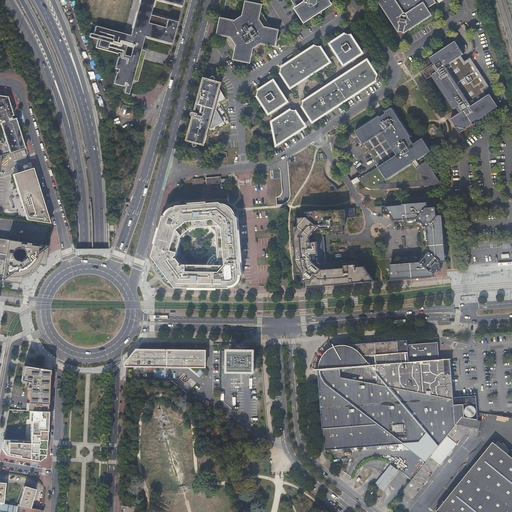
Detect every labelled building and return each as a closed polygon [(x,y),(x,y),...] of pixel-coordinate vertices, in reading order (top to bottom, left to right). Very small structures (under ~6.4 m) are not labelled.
[(175,22),(150,15),(153,0),(158,0),(182,6),(183,0),(139,0),(130,36),(95,26),(93,34),(98,36),(95,47),(118,53),(120,53),(119,57),(118,57),(115,69),(118,70),(117,73),(117,72),(114,84),(123,87),(124,82),(126,83),(123,93),(128,94),(132,81),(139,56),(141,56),(142,51),(140,50),(141,47),(144,37),(171,44),(175,31),(173,30),(175,22)] [(291,0),(296,8),(295,9),(305,22),(317,14),(322,15),(324,6),(325,6),(326,6),(327,6),(328,4),(327,3),(326,4),(325,3),(325,0),(291,0)] [(379,0),(378,2),(399,34),(399,30),(401,31),(404,31),(403,35),(435,14),(431,7),(436,4),(433,0),(379,0)] [(224,36),(225,38),(237,55),(236,61),(241,61),(243,64),(252,58),(254,48),(258,46),(262,44),(271,46),(280,39),(278,37),(279,32),(274,31),(262,12),(262,7),(247,4),(244,19),(238,24),(223,21),(221,35),(224,36)] [(330,44),(344,35),(344,34),(326,45),(342,69),(363,55),(351,35),(350,36),(361,53),(360,53),(361,54),(360,55),(360,56),(353,60),(352,60),(350,61),(351,62),(344,66),(343,66),(342,65),(341,66),(329,47),(330,47),(329,46),(330,45),(330,44)] [(345,35),(344,35),(330,44),(330,45),(329,46),(330,47),(329,47),(335,57),(341,66),(342,65),(343,66),(344,66),(351,62),(350,61),(352,60),(353,60),(360,56),(360,55),(361,54),(360,53),(361,53),(350,36),(349,36),(348,35),(348,36),(347,36),(346,35),(345,35)] [(454,110),(457,108),(461,114),(453,120),(461,133),(473,125),(472,124),(478,120),(479,121),(481,120),(481,121),(498,109),(497,108),(499,107),(490,94),(488,96),(484,90),(490,86),(471,57),(465,61),(461,56),(464,55),(455,41),(453,43),(453,42),(430,57),(431,57),(429,59),(430,60),(433,66),(431,68),(430,67),(429,67),(428,68),(428,69),(424,72),(428,78),(431,76),(454,110)] [(299,58),(315,48),(315,46),(298,57),(299,58)] [(146,49),(141,47),(140,50),(142,51),(141,56),(139,56),(132,81),(137,82),(146,49)] [(281,74),(280,74),(289,88),(290,88),(291,89),(292,88),(293,88),(328,65),(328,64),(329,64),(328,62),(329,62),(319,49),(319,47),(318,48),(317,48),(316,47),(315,48),(299,58),(291,63),(282,70),(281,71),(281,72),(280,73),(281,74)] [(289,88),(280,74),(279,75),(290,92),(332,64),(320,48),(319,49),(329,62),(328,62),(329,64),(328,64),(328,65),(293,88),(292,88),(291,89),(290,88),(289,88)] [(302,102),(303,103),(364,62),(365,63),(366,62),(366,63),(367,63),(376,76),(377,75),(367,59),(315,94),(302,102)] [(303,106),(302,107),(313,123),(325,115),(330,112),(341,104),(344,102),(353,97),(358,93),(375,82),(375,81),(376,80),(376,79),(376,78),(376,77),(376,76),(367,63),(366,63),(366,62),(365,63),(364,62),(303,103),(303,104),(302,104),(303,105),(302,106),(303,106)] [(205,142),(208,131),(207,130),(208,129),(208,130),(209,129),(209,128),(210,128),(211,131),(224,123),(217,111),(219,103),(226,99),(220,89),(221,85),(214,83),(212,82),(204,80),(195,114),(193,114),(192,114),(191,114),(191,115),(191,117),(191,118),(192,118),(194,118),(190,134),(191,135),(190,140),(192,141),(197,143),(199,143),(202,144),(205,142)] [(267,114),(256,97),(255,98),(268,118),(289,104),(274,80),(257,91),(257,93),(272,83),(273,83),(274,84),(280,91),(287,102),(286,102),(286,103),(286,104),(279,110),(278,109),(277,110),(270,115),(270,114),(269,115),(268,114),(267,114)] [(376,82),(375,82),(358,93),(359,94),(376,82)] [(257,97),(256,97),(267,114),(268,114),(269,115),(270,114),(270,115),(277,110),(278,109),(279,110),(286,104),(286,103),(286,102),(287,102),(280,91),(274,84),(273,83),(272,83),(257,93),(258,93),(257,94),(257,95),(256,96),(257,97)] [(0,155),(1,156),(8,153),(25,148),(16,118),(14,119),(12,119),(11,116),(13,114),(12,111),(13,110),(11,104),(12,101),(11,96),(9,97),(7,97),(6,96),(5,97),(4,95),(4,93),(5,91),(0,90),(0,120),(1,123),(0,123),(5,137),(5,139),(5,142),(6,142),(7,144),(5,145),(4,144),(1,143),(1,141),(0,140),(0,155)] [(341,104),(330,112),(331,113),(342,105),(341,104)] [(313,123),(302,107),(301,108),(312,125),(326,116),(325,115),(313,123)] [(373,191),(381,191),(388,190),(388,189),(406,187),(424,186),(425,184),(426,184),(427,184),(429,183),(430,183),(431,182),(432,181),(433,180),(433,179),(433,178),(433,177),(433,176),(432,175),(431,174),(430,173),(429,173),(428,173),(425,168),(422,169),(421,168),(417,161),(418,161),(419,161),(424,158),(424,157),(431,152),(424,140),(415,146),(414,143),(414,142),(413,142),(413,141),(412,141),(411,139),(412,138),(410,135),(393,110),(392,109),(391,110),(385,113),(386,115),(385,116),(384,116),(383,116),(382,118),(381,119),(379,117),(357,132),(355,133),(357,135),(356,135),(362,145),(363,145),(364,147),(365,145),(379,165),(377,167),(378,169),(360,181),(361,183),(363,184),(365,187),(366,188),(369,190),(370,191),(373,191)] [(395,109),(394,110),(395,111),(410,135),(412,138),(413,138),(395,109)] [(395,111),(394,110),(393,110),(410,135),(395,111)] [(270,123),(276,149),(292,138),(292,137),(276,147),(272,124),(290,111),(282,116),(270,123)] [(276,147),(292,137),(298,133),(305,128),(294,112),(293,111),(292,112),(292,111),(291,112),(290,111),(272,124),(276,147)] [(305,128),(298,133),(299,134),(307,128),(296,111),(294,112),(305,128)] [(356,131),(357,132),(379,117),(379,116),(356,131)] [(424,186),(441,184),(428,163),(421,168),(422,169),(425,168),(428,173),(429,173),(430,173),(431,174),(432,175),(433,176),(433,177),(433,178),(433,179),(433,180),(432,181),(431,182),(430,183),(429,183),(427,184),(426,184),(425,184),(424,186)] [(27,220),(50,223),(48,219),(46,218),(44,213),(46,212),(38,187),(33,168),(26,170),(24,171),(12,174),(27,220)] [(425,278),(434,277),(433,272),(437,272),(438,272),(438,270),(440,270),(441,269),(441,268),(442,267),(442,263),(447,262),(443,215),(438,215),(437,207),(428,207),(428,202),(383,206),(383,207),(383,214),(388,215),(391,215),(395,221),(399,221),(404,228),(418,226),(421,229),(423,253),(420,256),(392,258),(393,266),(390,266),(391,281),(393,281),(393,280),(397,280),(398,280),(401,280),(401,279),(404,279),(404,280),(417,279),(416,278),(418,278),(421,278),(420,278),(425,276),(425,278)] [(160,273),(163,278),(166,281),(169,283),(171,281),(177,289),(230,290),(231,288),(233,288),(235,288),(237,287),(239,285),(240,283),(241,281),(242,279),(242,276),(243,276),(239,219),(237,217),(236,215),(236,214),(235,212),(234,211),(231,208),(229,206),(227,205),(226,205),(224,205),(222,205),(220,203),(176,207),(177,208),(175,208),(173,209),(170,210),(167,214),(165,217),(164,217),(153,258),(158,265),(156,267),(158,270),(160,273)] [(312,284),(309,288),(333,286),(375,282),(367,267),(360,267),(356,261),(323,264),(320,261),(319,254),(321,252),(321,251),(323,250),(323,249),(323,248),(323,247),(322,246),(319,244),(318,236),(320,234),(344,232),(344,225),(347,225),(346,218),(357,217),(356,208),(306,213),(307,217),(298,218),(299,227),(293,227),(297,275),(303,274),(304,283),(312,282),(312,284)] [(37,264),(40,265),(45,265),(48,248),(47,248),(46,247),(48,246),(0,238),(0,253),(4,255),(3,263),(4,264),(4,266),(4,267),(4,269),(3,270),(2,272),(1,273),(0,281),(2,280),(3,281),(19,284),(19,279),(20,276),(22,275),(28,273),(27,272),(28,272),(29,271),(30,271),(30,270),(31,270),(33,269),(37,264)] [(38,267),(40,265),(37,264),(33,269),(31,270),(30,270),(30,271),(29,271),(28,272),(27,272),(28,273),(22,275),(20,276),(19,279),(25,277),(26,277),(29,275),(31,274),(34,272),(36,269),(38,267)] [(481,420),(478,420),(477,413),(476,396),(453,397),(451,359),(436,360),(435,355),(435,352),(435,349),(434,344),(407,346),(407,340),(399,341),(385,342),(355,345),(348,345),(342,346),(334,346),(333,345),(332,345),(334,348),(329,350),(329,351),(326,353),(323,356),(321,361),(318,370),(314,370),(314,371),(317,371),(320,400),(322,429),(323,429),(325,451),(418,443),(432,455),(402,491),(412,499),(465,434),(478,435),(481,420)] [(172,350),(137,350),(129,360),(129,363),(128,363),(127,363),(126,363),(126,364),(126,365),(127,366),(128,366),(132,366),(132,365),(148,365),(148,366),(168,367),(168,366),(206,366),(206,367),(206,351),(206,352),(196,352),(196,351),(192,351),(180,351),(172,351),(172,350)] [(229,351),(228,372),(254,372),(254,351),(229,351)] [(2,449),(6,455),(38,461),(39,461),(43,458),(45,456),(46,429),(47,413),(49,382),(49,371),(25,367),(23,380),(29,381),(28,410),(32,410),(30,443),(3,441),(2,447),(2,449)] [(511,511),(511,457),(493,442),(436,511),(511,511)] [(398,470),(391,464),(374,485),(381,490),(398,470)] [(26,507),(30,507),(35,491),(35,489),(24,486),(19,503),(18,503),(17,505),(26,507)] [(0,510),(3,511),(6,511),(24,511),(26,507),(17,505),(3,503),(0,501),(0,510)]
